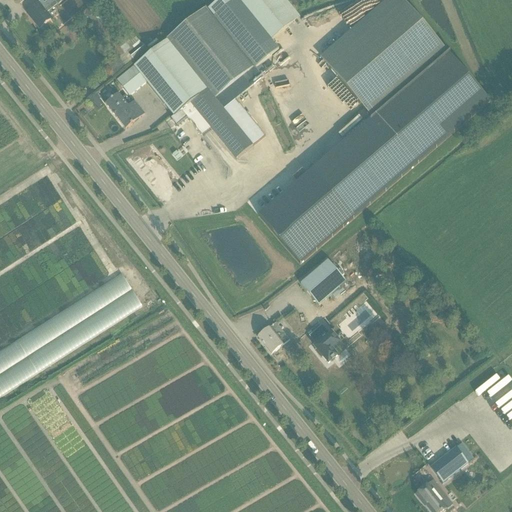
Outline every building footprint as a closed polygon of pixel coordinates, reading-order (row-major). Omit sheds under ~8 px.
[(48,0),(41,6),(39,3),(34,7),(27,14),(39,29),(47,23),(52,19),(48,14),(65,0),(48,0)] [(150,55),(117,80),(130,97),(147,84),(154,93),(170,113),(170,112),(176,119),(183,113),(191,107),(236,162),(253,147),(222,111),(263,78),(256,70),(279,51),(272,41),(300,19),(295,12),(284,0),(221,0),(207,12),(161,47),(150,55)] [(402,0),(388,0),(321,58),(339,80),(374,120),(449,55),(402,0)] [(147,51),(139,41),(138,40),(133,43),(134,45),(130,48),(94,4),(87,10),(85,8),(49,37),(51,39),(48,42),(51,45),(85,18),(90,19),(121,58),(125,54),(126,53),(134,62),(147,51)] [(313,172),(260,217),(300,265),(490,102),(449,55),(374,120),(313,172)] [(145,115),(138,108),(134,102),(128,107),(118,95),(106,105),(126,130),(145,115)] [(100,100),(95,105),(99,110),(104,105),(100,100)] [(348,117),(325,131),(328,136),(351,122),(348,117)] [(319,138),(316,122),(293,127),(297,143),(319,138)] [(327,261),(300,285),(319,306),(346,283),(327,261)] [(0,400),(150,317),(131,282),(0,355),(0,400)] [(271,356),(272,355),(289,342),(275,325),(266,332),(258,338),(271,356)] [(322,328),(314,335),(320,341),(316,344),(318,346),(315,349),(317,351),(315,353),(321,359),(322,358),(328,365),(331,362),(332,362),(335,360),(334,360),(337,357),(332,350),(340,343),(332,334),(329,336),(322,328)] [(90,389),(104,383),(103,380),(107,378),(103,369),(85,377),(90,389)] [(443,484),(468,464),(472,460),(467,453),(463,457),(457,449),(456,448),(430,469),(443,484)] [(438,511),(439,511),(437,507),(442,503),(429,485),(424,489),(416,495),(421,502),(422,502),(430,511),(431,511),(430,511),(438,511)]
